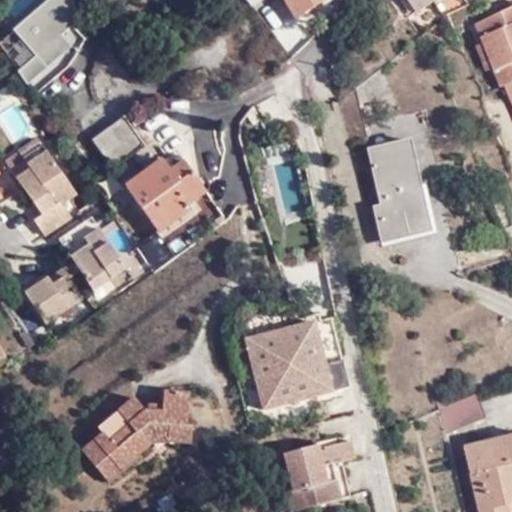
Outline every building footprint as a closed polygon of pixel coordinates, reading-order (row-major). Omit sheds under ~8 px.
[(47,0),(13,26),(36,54),(61,35),(81,18),(82,10),(74,0),(47,0)] [(246,0),(252,7),(262,0),(284,0),(292,12),(302,5),(305,11),(322,0),(246,0)] [(408,0),(416,12),(433,0),(434,0),(445,16),(447,14),(467,4),(464,0),(408,0)] [(302,5),(292,12),(295,17),(305,11),(302,5)] [(61,35),(36,54),(42,60),(51,53),(57,60),(72,48),(61,35)] [(381,66),(356,85),(359,101),(393,93),(381,66)] [(511,77),(503,80),(511,104),(511,77)] [(0,122),(11,147),(38,135),(22,101),(0,111),(0,122)] [(92,139),(112,168),(146,145),(125,114),(92,139)] [(35,219),(45,233),(75,213),(67,202),(80,194),(40,135),(21,149),(27,158),(13,168),(23,186),(42,213),(35,219)] [(378,219),(382,240),(428,229),(419,187),(422,186),(411,139),(371,148),(385,216),(378,219)] [(206,190),(192,170),(179,179),(172,169),(163,157),(126,185),(160,232),(193,208),(189,202),(206,190)] [(272,163),(288,221),(312,215),(295,157),(272,163)] [(179,179),(192,170),(184,159),(172,169),(179,179)] [(482,181),(491,203),(500,199),(491,176),(482,181)] [(500,199),(491,203),(495,214),(504,210),(500,199)] [(74,261),(81,272),(94,291),(129,267),(92,214),(78,223),(80,227),(63,239),(71,253),(69,255),(74,261)] [(361,265),(355,239),(346,240),(350,268),(361,265)] [(74,261),(67,266),(76,276),(81,272),(74,261)] [(76,276),(67,266),(63,269),(65,273),(70,280),(76,276)] [(65,273),(63,269),(50,278),(53,282),(65,273)] [(83,300),(70,280),(65,273),(53,282),(50,278),(47,274),(23,290),(46,324),(83,300)] [(263,411),(335,394),(328,363),(342,360),(333,319),(319,321),(318,318),(247,335),(263,411)] [(328,363),(335,394),(353,390),(347,358),(342,360),(328,363)] [(140,453),(152,442),(143,430),(150,424),(169,425),(168,441),(192,443),(193,425),(188,425),(190,393),(164,391),(163,411),(147,410),(136,397),(99,426),(104,431),(83,450),(110,482),(142,455),(140,453)] [(475,394),(441,408),(445,431),(484,414),(475,394)] [(143,430),(152,442),(168,441),(169,425),(150,424),(143,430)] [(479,511),(511,511),(511,433),(464,446),(479,511)] [(342,498),(334,463),(357,456),(353,439),(322,448),(320,442),(285,452),(293,491),(302,489),(307,507),(342,498)]
